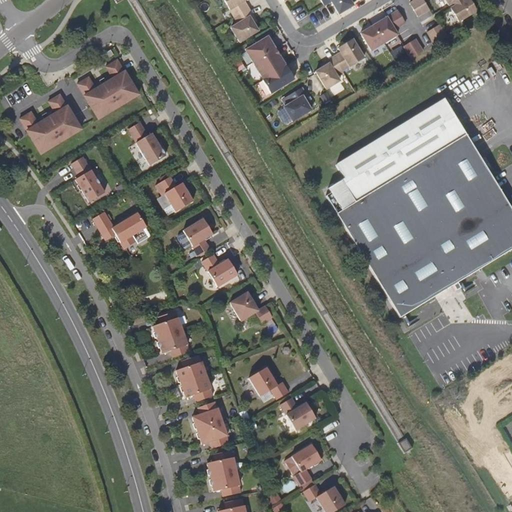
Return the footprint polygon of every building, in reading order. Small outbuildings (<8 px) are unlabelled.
[(223,0),(234,17),(248,9),(244,2),(246,0),(223,0)] [(339,14),(353,6),(349,0),(320,0),(324,6),(331,2),(339,14)] [(415,0),(410,4),(414,10),(425,3),(423,0),(415,0)] [(454,6),(450,8),(459,22),(476,11),(468,0),(464,0),(454,6)] [(425,3),(414,10),(418,17),(429,10),(425,3)] [(252,16),(248,9),(234,17),(238,24),(231,29),(239,42),(258,31),(253,24),(249,17),(252,16)] [(398,11),(374,25),(384,43),(397,35),(394,30),(405,23),(398,11)] [(374,25),(360,34),(371,51),(384,43),(374,25)] [(439,25),(427,32),(435,45),(446,38),(439,25)] [(268,37),(245,50),(253,63),(275,49),(268,37)] [(415,39),(404,46),(411,59),(423,52),(415,39)] [(334,57),(342,70),(363,57),(353,40),(338,48),(341,53),(334,57)] [(285,66),(275,49),(253,63),(263,80),(285,66)] [(102,55),(105,60),(113,55),(110,50),(102,55)] [(342,70),(334,57),(327,61),(329,64),(322,68),(316,72),(322,83),(342,70)] [(98,120),(138,95),(117,60),(105,67),(112,79),(95,89),(88,77),(76,84),(98,120)] [(294,80),(285,66),(263,80),(262,80),(271,94),(294,80)] [(301,88),(287,96),(291,103),(284,107),(293,122),(311,111),(306,103),(309,101),(301,88)] [(40,154),(81,130),(59,95),(48,102),(55,114),(38,124),(31,112),(19,119),(40,154)] [(334,209),(334,210),(396,314),(511,243),(511,211),(508,205),(463,131),(442,95),(334,161),(343,174),(326,184),(329,189),(324,192),(334,209)] [(140,123),(128,130),(150,166),(165,156),(151,134),(148,136),(140,123)] [(104,193),(82,157),(71,165),(79,178),(75,180),(89,203),(104,193)] [(176,187),(170,177),(158,184),(175,212),(193,202),(181,184),(176,187)] [(104,213),(92,220),(102,235),(111,229),(123,250),(135,242),(131,236),(146,228),(137,213),(113,228),(104,213)] [(203,219),(183,231),(198,257),(210,250),(204,240),(212,235),(203,219)] [(219,265),(213,255),(201,262),(217,287),(237,275),(227,260),(219,265)] [(258,311),(247,293),(229,303),(241,322),(255,313),(262,324),(272,318),(265,306),(258,311)] [(152,327),(157,340),(183,332),(178,318),(177,318),(175,311),(158,317),(160,324),(152,327)] [(183,332),(157,340),(162,354),(170,351),(172,358),(189,352),(187,345),(183,332)] [(175,371),(180,385),(205,376),(200,362),(198,355),(180,361),(183,368),(175,371)] [(266,368),(248,378),(260,397),(270,390),(276,400),(288,393),(282,383),(276,386),(266,368)] [(210,389),(205,376),(180,385),(185,398),(192,396),(195,402),(212,396),(210,390),(210,389)] [(291,398),(280,405),(295,431),(315,419),(306,403),(297,408),(291,398)] [(199,415),(192,418),(201,445),(209,442),(211,449),(228,443),(226,436),(217,409),(216,409),(214,402),(197,408),(199,415)] [(321,461),(311,445),(291,457),(300,472),(293,476),(300,487),(311,480),(305,470),(321,461)] [(207,464),(213,492),(221,490),(222,497),(240,493),(239,486),(233,458),(232,458),(231,451),(213,455),(215,462),(207,464)] [(320,495),(314,485),(303,492),(309,502),(316,498),(324,511),(333,511),(344,505),(333,487),(320,495)] [(218,511),(245,511),(244,506),(242,499),(225,503),(226,510),(218,511)]
